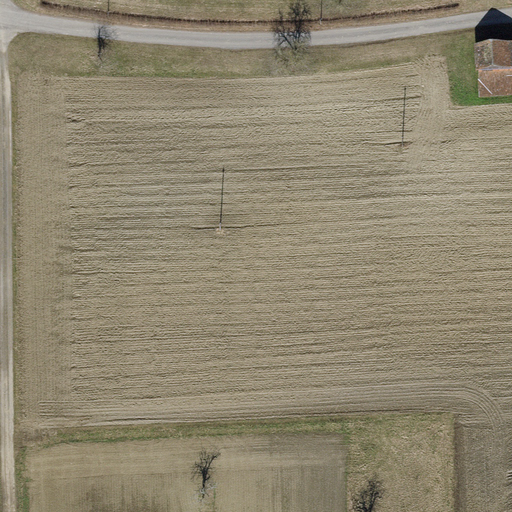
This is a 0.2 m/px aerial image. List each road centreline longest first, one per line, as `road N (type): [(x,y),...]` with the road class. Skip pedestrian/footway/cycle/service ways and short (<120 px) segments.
road 1 (unclassified): [(511,17),(330,37),(186,39),(0,18)]
road 2 (track): [(0,21),(13,511)]
